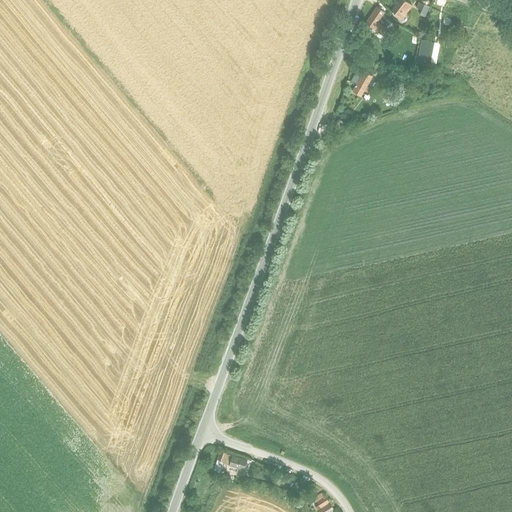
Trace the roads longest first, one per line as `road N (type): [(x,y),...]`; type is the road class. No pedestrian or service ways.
road 1 (unclassified): [(201,432),(355,0)]
road 2 (unclassified): [(348,511),(307,472),(201,432)]
